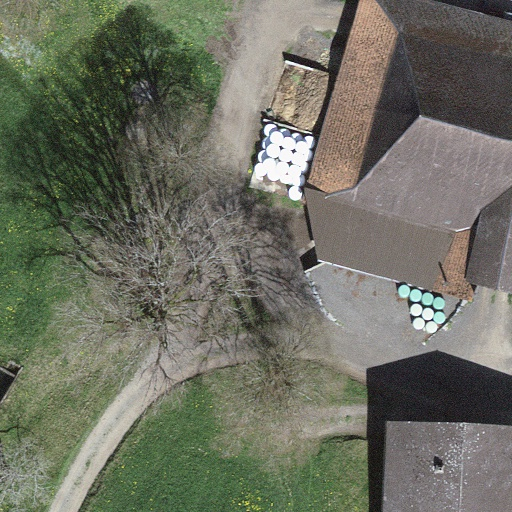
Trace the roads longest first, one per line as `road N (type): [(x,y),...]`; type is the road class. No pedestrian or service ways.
road 1 (track): [(290,0),(269,9),(242,73),(221,172),(230,264),(296,325),(389,377),(469,401)]
road 2 (track): [(230,264),(85,466),(64,511)]
